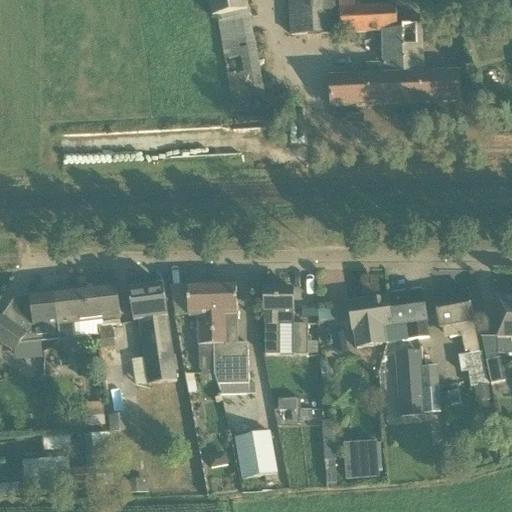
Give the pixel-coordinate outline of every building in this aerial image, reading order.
[(209,0),(212,18),(217,17),(248,11),(245,0),(209,0)] [(335,34),(333,0),(289,0),(291,36),(335,34)] [(432,0),(439,23),(456,18),(451,0),(432,0)] [(340,33),(382,31),(397,30),(396,7),(355,9),(354,2),(338,3),(340,33)] [(421,104),(459,103),(458,83),(458,72),(424,74),(422,25),(421,25),(420,16),(403,16),(404,26),(402,26),(402,30),(404,75),(419,74),(421,104)] [(421,104),(419,74),(404,75),(402,30),(397,30),(382,31),(383,65),(365,66),(366,76),(330,78),(331,88),(332,108),(421,104)] [(214,382),(217,382),(220,396),(255,395),(254,384),(249,384),(249,378),(249,370),(248,344),(238,344),(237,316),(236,284),(212,285),(214,382)] [(58,325),(60,340),(98,336),(97,327),(103,327),(102,320),(120,318),(116,285),(54,293),(58,325)] [(212,285),(187,285),(188,317),(198,317),(199,371),(201,371),(202,383),(214,382),(212,285)] [(129,291),(133,322),(140,321),(149,386),(177,382),(166,306),(163,286),(129,291)] [(293,290),(264,290),(265,310),(265,313),(266,313),(266,348),(266,356),(280,356),(280,326),(294,326),(293,312),(293,310),(293,290)] [(385,298),(389,327),(404,325),(407,341),(428,338),(422,292),(385,298)] [(473,322),(468,292),(434,299),(438,318),(440,328),(448,327),(450,339),(462,337),(464,348),(465,348),(466,353),(469,352),(470,355),(459,357),(461,374),(469,373),(471,388),(488,385),(482,353),(479,353),(473,322)] [(58,325),(54,293),(30,296),(30,298),(14,300),(2,319),(1,318),(0,319),(0,343),(16,354),(22,345),(29,344),(60,340),(58,325)] [(385,328),(389,327),(385,298),(348,303),(353,333),(355,332),(358,350),(387,346),(385,328)] [(511,300),(498,300),(497,355),(505,355),(508,359),(511,358),(511,300)] [(307,326),(294,326),(294,356),(307,356),(307,347),(307,326)] [(421,352),(396,353),(400,402),(423,400),(424,413),(441,412),(439,389),(437,367),(422,368),(421,352)] [(500,359),(486,362),(491,385),(505,382),(500,359)] [(195,382),(187,384),(188,394),(197,393),(195,382)] [(321,422),(326,485),(336,484),(334,461),(336,461),(333,421),(321,422)] [(102,488),(115,486),(109,433),(84,436),(88,469),(69,471),(69,473),(24,478),(26,494),(72,489),(72,491),(87,489),(87,498),(103,497),(102,488)] [(277,475),(270,433),(236,439),(243,481),(277,475)] [(72,448),(71,434),(44,436),(45,450),(72,448)] [(349,444),(350,480),(383,479),(382,443),(349,444)] [(225,453),(208,456),(210,469),(227,466),(225,453)] [(116,496),(147,495),(146,478),(116,480),(116,496)]
